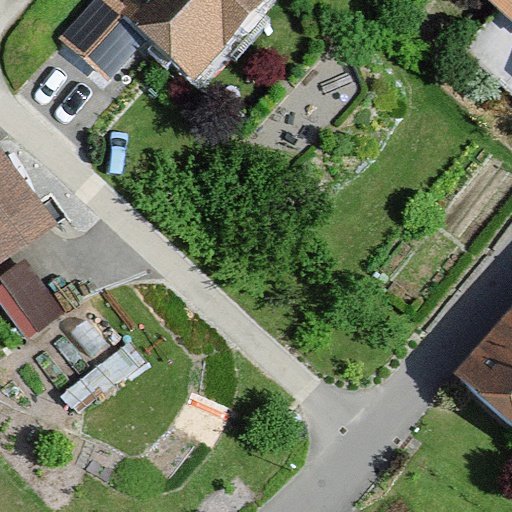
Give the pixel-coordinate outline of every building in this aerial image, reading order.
[(127,15),(120,9),(110,0),(97,0),(58,42),(107,88),(147,45),(122,21),(127,15)] [(147,45),(192,88),(275,0),(127,0),(120,9),(127,15),(122,21),(147,45)] [(511,0),(493,0),(480,16),(511,42),(511,0)] [(58,230),(0,150),(0,277),(28,256),(58,230)] [(511,317),(452,387),(511,438),(511,317)]
